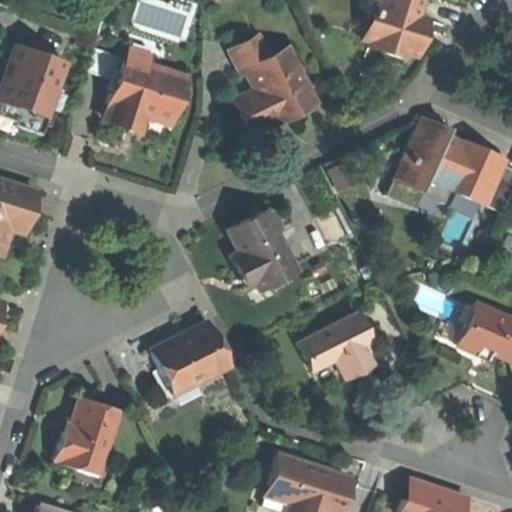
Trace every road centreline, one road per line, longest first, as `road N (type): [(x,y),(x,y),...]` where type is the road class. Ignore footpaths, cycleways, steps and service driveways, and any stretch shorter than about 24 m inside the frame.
road 1 (residential): [(60,336),(157,304),(177,285),(180,258),(174,229),(158,210),(96,199),(79,216),(58,285)]
road 2 (residential): [(506,0),(427,96),(511,136)]
road 3 (residential): [(0,464),(32,370),(60,336)]
